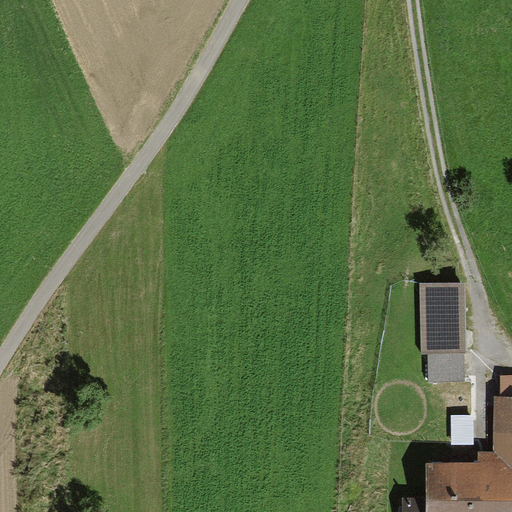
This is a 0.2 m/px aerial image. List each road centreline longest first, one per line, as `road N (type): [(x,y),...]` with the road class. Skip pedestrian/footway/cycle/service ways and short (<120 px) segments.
road 1 (track): [(0,366),(189,95),(243,0)]
road 2 (track): [(511,343),(492,329),(451,225),(412,0)]
